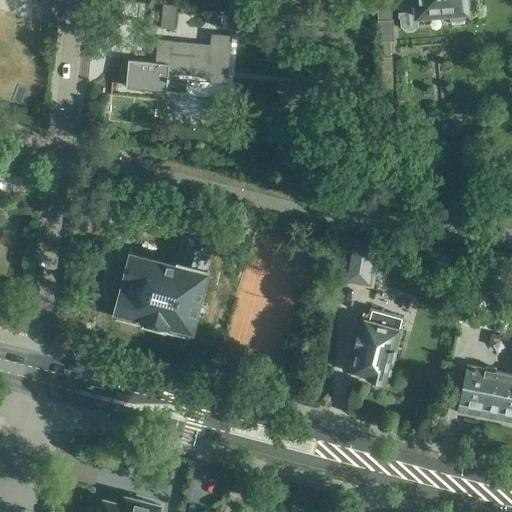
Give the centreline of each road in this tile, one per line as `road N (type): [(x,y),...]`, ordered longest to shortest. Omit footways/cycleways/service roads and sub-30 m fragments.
road 1 (unknown): [(0,123),(63,150),(86,144),(355,205),(511,222)]
road 2 (primary): [(511,498),(37,376)]
road 3 (residential): [(37,376),(77,0)]
